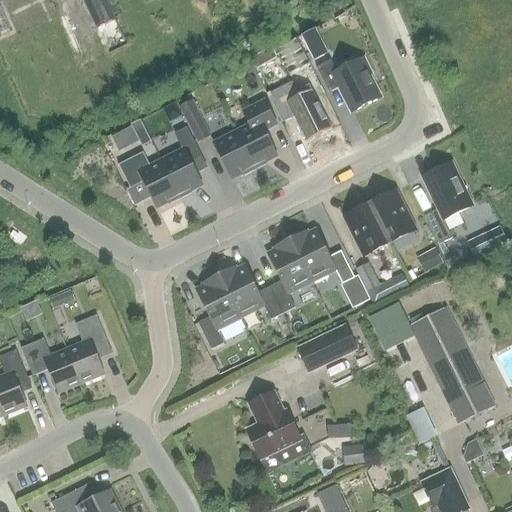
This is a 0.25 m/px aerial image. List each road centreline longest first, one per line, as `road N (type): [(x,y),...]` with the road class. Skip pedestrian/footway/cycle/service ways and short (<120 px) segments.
road 1 (residential): [(374,0),(424,129),(152,262)]
road 2 (residential): [(152,262),(130,259),(0,177)]
road 3 (unclassified): [(152,262),(163,352),(159,376),(130,425)]
road 4 (unclassified): [(130,425),(91,423),(0,469)]
